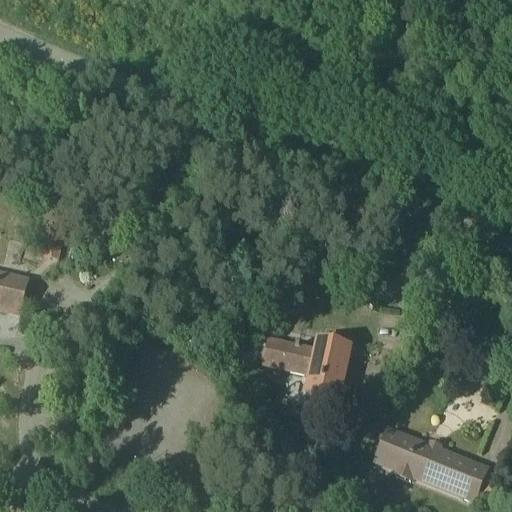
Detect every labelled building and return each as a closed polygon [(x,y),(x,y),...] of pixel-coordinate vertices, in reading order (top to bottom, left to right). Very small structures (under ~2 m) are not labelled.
[(59,262),(61,255),(65,231),(52,229),(46,260),(59,262)] [(0,313),(20,318),(27,284),(0,277),(0,313)] [(316,354),(271,343),(265,369),(311,379),(306,397),(339,404),(351,352),(318,344),(316,354)] [(253,381),(253,377),(256,367),(241,364),(241,363),(226,359),(222,373),(238,377),(238,378),(253,381)] [(429,450),(388,434),(375,465),(397,474),(396,478),(412,484),(413,480),(474,505),(487,473),(439,454),(441,449),(431,445),(429,450)]
